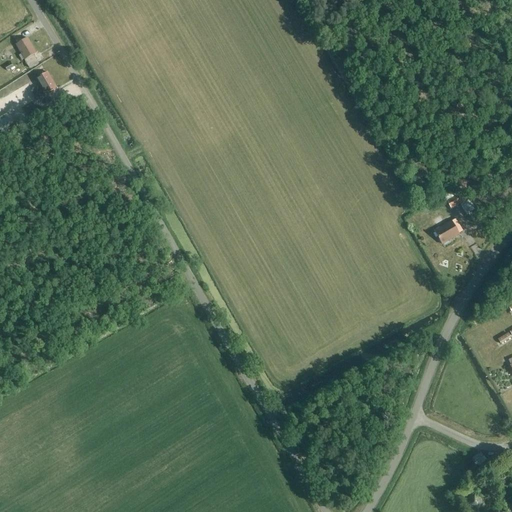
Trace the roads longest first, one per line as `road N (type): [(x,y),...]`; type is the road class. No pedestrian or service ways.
road 1 (unclassified): [(326,511),(24,0)]
road 2 (unclassified): [(411,417),(464,297),(511,232)]
